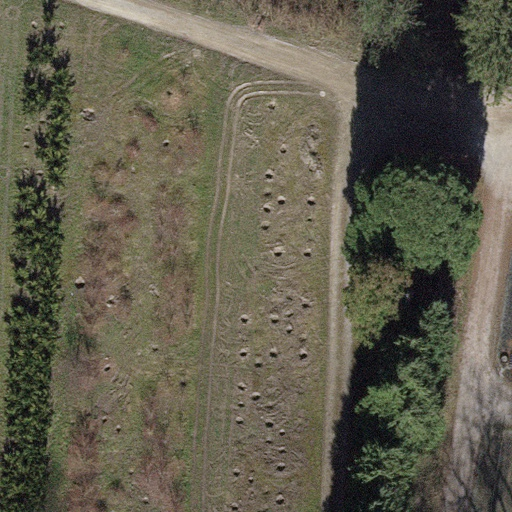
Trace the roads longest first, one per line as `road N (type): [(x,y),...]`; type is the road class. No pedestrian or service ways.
road 1 (track): [(337,511),(366,81)]
road 2 (track): [(103,0),(366,81)]
road 3 (track): [(366,81),(511,105)]
